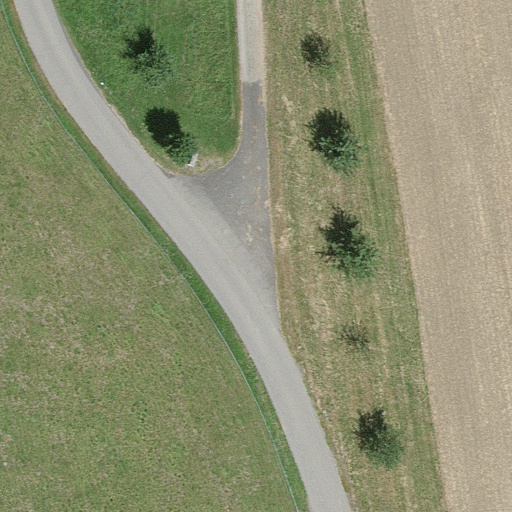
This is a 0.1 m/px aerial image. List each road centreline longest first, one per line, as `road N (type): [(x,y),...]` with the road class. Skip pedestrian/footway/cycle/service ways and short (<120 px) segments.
road 1 (unclassified): [(328,511),(241,280),(96,120),(55,54),(35,0)]
road 2 (track): [(241,280),(253,138),(251,0)]
